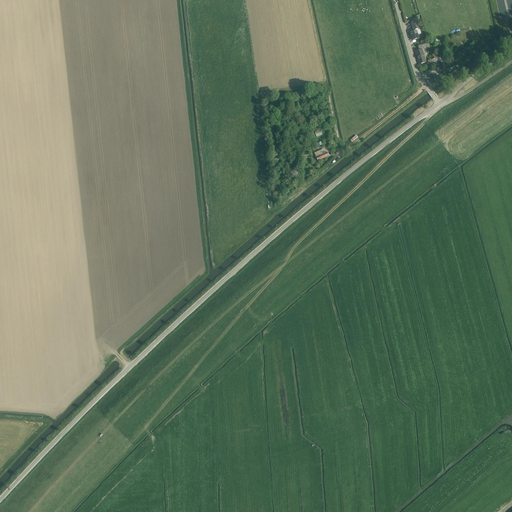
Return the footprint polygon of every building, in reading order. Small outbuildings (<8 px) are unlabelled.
[(418,21),(416,21),(411,23),(414,32),(410,33),(413,40),(416,39),(419,39),(418,35),(421,34),(418,21)] [(417,44),(419,49),(430,46),(428,40),(417,44)] [(422,49),(415,52),(419,64),(426,62),(422,49)] [(431,59),(434,67),(442,65),(438,53),(436,54),(437,58),(431,59)] [(314,153),(318,161),(326,157),(323,149),(314,153)]
